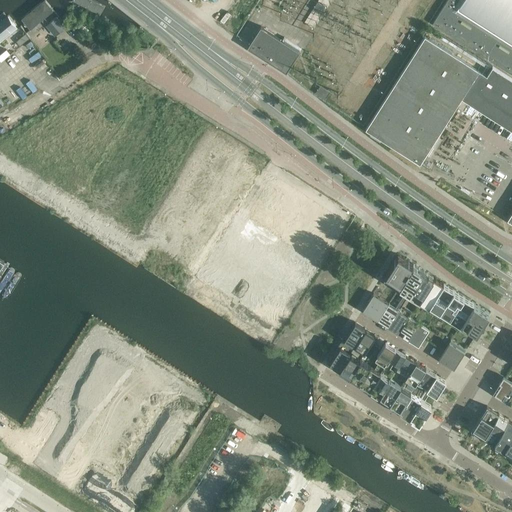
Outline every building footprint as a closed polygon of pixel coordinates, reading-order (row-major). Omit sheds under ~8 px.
[(44,0),(22,19),(31,30),(54,10),(45,0),(44,0)] [(92,0),(69,0),(69,1),(95,15),(100,4),(92,0)] [(511,0),(447,0),(433,23),(511,73),(511,0)] [(322,15),(327,8),(318,2),(313,9),(322,15)] [(0,21),(0,42),(20,27),(10,14),(0,21)] [(300,51),(261,26),(247,47),(287,72),(300,51)] [(90,36),(93,32),(88,28),(85,33),(90,36)] [(420,163),(462,98),(511,130),(511,78),(492,66),(487,75),(425,36),(366,129),(420,163)] [(325,99),(330,91),(321,85),(316,92),(325,99)] [(260,167),(235,206),(312,255),(334,221),(322,213),(323,210),(272,178),(274,176),(260,167)] [(398,254),(382,279),(398,288),(399,286),(413,264),(398,254)] [(0,278),(9,264),(0,258),(0,278)] [(383,311),(378,320),(388,326),(394,317),(402,304),(410,292),(424,270),(413,264),(399,286),(406,290),(396,307),(389,302),(383,311)] [(424,270),(410,292),(420,299),(434,277),(424,270)] [(434,277),(420,299),(426,303),(423,308),(427,310),(430,305),(444,283),(434,277)] [(444,283),(430,305),(440,312),(454,290),(444,283)] [(454,290),(440,312),(450,318),(464,296),(454,290)] [(368,301),(363,310),(378,320),(383,311),(389,302),(379,296),(374,293),(368,301)] [(464,296),(450,318),(460,324),(474,303),(464,296)] [(460,324),(460,325),(475,334),(479,328),(489,312),(474,303),(460,324)] [(394,317),(388,326),(398,332),(401,329),(404,324),(409,316),(412,310),(402,304),(394,317)] [(404,324),(401,329),(405,331),(404,331),(402,335),(408,339),(414,330),(419,322),(415,319),(409,316),(404,324)] [(365,328),(355,322),(329,362),(340,369),(365,328)] [(414,330),(408,339),(418,345),(419,346),(424,337),(429,329),(419,322),(414,330)] [(365,328),(355,344),(365,351),(375,335),(365,328)] [(454,368),(466,349),(451,340),(439,358),(454,368)] [(380,349),(377,354),(387,361),(389,358),(390,357),(396,347),(386,341),(380,349)] [(360,358),(365,351),(355,344),(340,369),(342,366),(351,372),(349,375),(350,375),(360,358)] [(386,362),(370,388),(371,389),(370,391),(378,395),(379,394),(380,394),(391,377),(395,371),(390,367),(394,361),(399,364),(406,354),(396,347),(390,357),(389,358),(391,359),(388,362),(387,361),(386,362)] [(360,382),(371,365),(360,358),(350,375),(360,382)] [(375,367),(371,365),(360,382),(370,388),(386,362),(380,359),(375,367)] [(426,367),(416,360),(401,384),(390,401),(393,403),(392,405),(398,408),(399,407),(400,407),(411,390),(418,379),(426,367)] [(422,385),(428,387),(436,373),(426,367),(418,379),(423,380),(422,385)] [(420,420),(431,403),(425,399),(430,391),(437,395),(446,380),(436,373),(428,387),(421,397),(410,414),(420,420)] [(390,401),(401,384),(391,377),(380,394),(390,401)] [(511,381),(505,377),(494,394),(506,401),(511,392),(511,381)] [(400,407),(410,414),(421,397),(411,390),(400,407)] [(485,435),(499,413),(487,406),(473,428),(484,435),(485,435)] [(494,441),(508,419),(499,413),(485,435),(494,441)] [(504,447),(511,434),(511,421),(508,419),(494,441),(504,447)] [(322,511),(305,503),(300,511),(322,511)]
